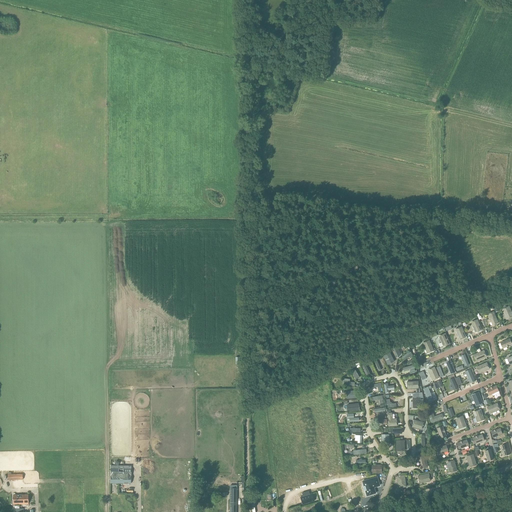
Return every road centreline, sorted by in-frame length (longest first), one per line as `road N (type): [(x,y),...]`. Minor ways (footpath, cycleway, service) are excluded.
road 1 (track): [(511,294),(246,411),(248,511)]
road 2 (track): [(262,191),(253,200),(260,385),(246,411)]
road 3 (unclassified): [(364,511),(511,466)]
